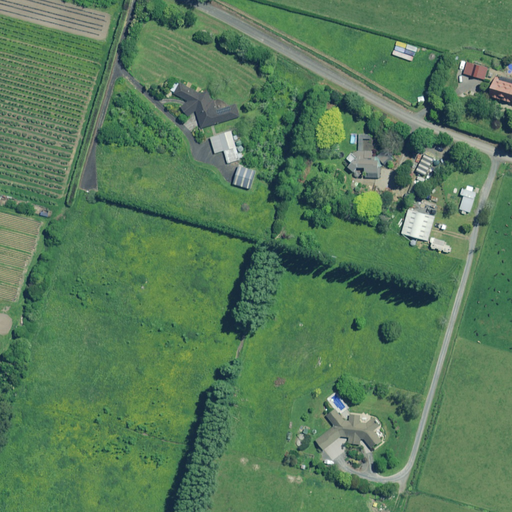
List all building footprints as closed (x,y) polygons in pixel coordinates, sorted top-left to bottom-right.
[(407,45),(406,49),(416,53),(418,48),(407,45)] [(488,68),(467,62),(464,74),(485,80),(488,68)] [(511,80),(501,77),(500,79),(495,78),(489,96),(511,102),(511,80)] [(200,94),(175,81),(170,90),(175,92),(174,94),(189,102),(181,109),(188,117),(196,110),(201,129),(240,117),(236,104),(216,110),(213,99),(210,100),(207,92),(200,94)] [(228,164),(240,160),(239,159),(243,158),(241,153),(238,154),(231,132),(210,138),(215,154),(224,151),(228,164)] [(383,163),(384,164),(391,157),(385,150),(377,157),(372,157),(372,151),(363,151),(363,139),(371,140),(371,135),(358,134),(358,151),(353,154),(352,153),(344,163),(349,167),(348,168),(354,172),(358,168),(366,168),(365,178),(381,179),(381,164),(383,163)] [(255,171),(240,166),(235,185),(250,189),(255,171)] [(477,189),(468,186),(467,190),(463,189),(461,195),(464,196),(460,209),(470,212),(477,189)] [(435,217),(409,210),(402,234),(428,241),(435,217)] [(445,244),(435,241),(434,245),(432,244),(431,249),(433,249),(433,251),(438,253),(439,251),(442,252),(441,253),(444,254),(446,248),(444,248),(445,244)] [(344,421),(335,410),(327,416),(335,426),(316,441),(324,450),(341,437),(350,438),(349,443),(360,445),(361,440),(364,439),(371,449),(381,442),(374,431),(380,427),(374,419),(366,424),(360,423),(361,416),(350,415),(349,420),(344,421)] [(311,429),(306,426),(302,433),(307,436),(311,429)]
